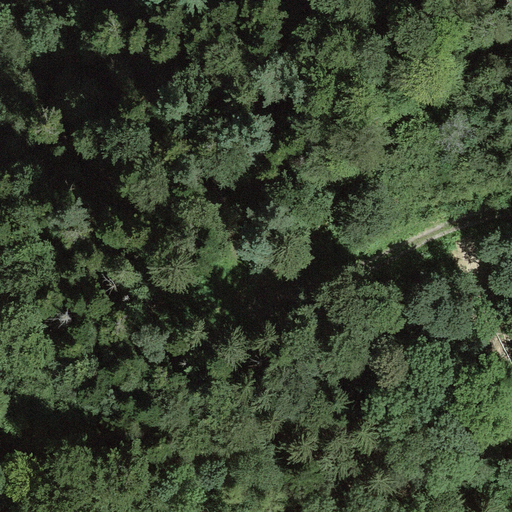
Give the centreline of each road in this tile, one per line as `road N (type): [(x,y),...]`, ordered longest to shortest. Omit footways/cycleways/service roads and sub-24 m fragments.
road 1 (track): [(511,211),(434,230),(267,300),(221,428),(164,511)]
road 2 (track): [(313,0),(239,222),(235,267),(267,300)]
